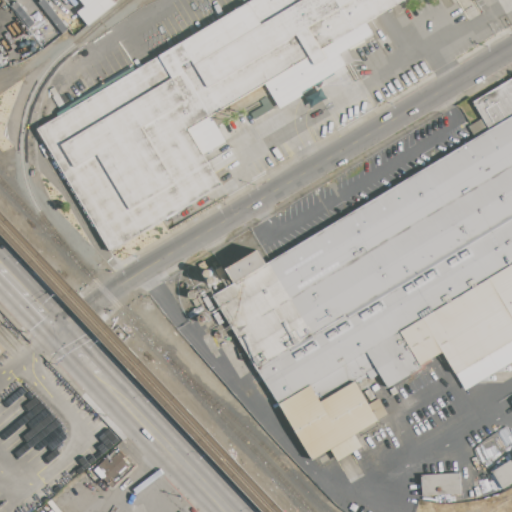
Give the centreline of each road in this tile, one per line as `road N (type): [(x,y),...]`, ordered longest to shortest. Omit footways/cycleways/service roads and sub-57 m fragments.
road 1 (residential): [(59,329),(511,50)]
road 2 (secondary): [(100,373),(231,511)]
